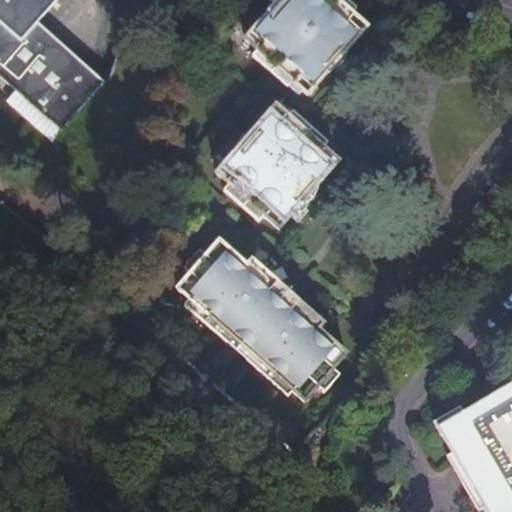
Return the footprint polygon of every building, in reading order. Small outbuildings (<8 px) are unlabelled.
[(35,30),(60,0),(0,0),(0,84),(59,138),(103,91),(35,30)] [(338,127),(357,106),(362,99),(358,96),(368,85),(372,88),(378,82),(396,61),(383,49),(388,43),(352,12),(347,17),(331,3),(314,22),(308,29),(312,33),(300,48),(295,44),(289,50),(272,69),(289,84),(283,90),(319,121),(325,115),(338,127)] [(291,44),(289,50),(295,44),(300,48),(312,33),(308,29),(314,22),(308,24),(305,26),(298,33),(295,36),(293,40),(291,44)] [(368,85),(358,96),(362,99),(357,106),(361,105),(365,103),(370,98),(374,93),(378,87),(378,82),(372,88),(368,85)] [(275,229),(294,208),(299,202),(295,198),(305,187),(309,191),(314,185),(334,163),(319,150),(324,145),(289,113),(284,119),(272,108),(254,128),(249,134),(253,137),(239,152),(236,149),(230,155),(213,175),(225,186),(220,191),(256,223),(261,217),(275,229)] [(231,153),(230,155),(236,149),(239,152),(253,137),(249,134),(254,128),(251,128),(249,130),(246,131),(245,132),(238,139),(233,146),(233,147),(232,148),(232,149),(231,151),(231,152),(231,153)] [(299,202),(294,208),(297,207),(300,206),(303,204),(306,201),(312,194),(313,192),(314,189),(314,185),(309,191),(305,187),(295,198),(299,202)] [(211,335),(221,344),(226,340),(248,358),(243,364),(254,373),(264,372),(289,395),(300,404),(313,390),(320,396),(336,378),(329,372),(342,357),(315,333),(320,327),(291,301),(286,306),(273,296),(278,289),(248,263),(242,270),(216,246),(203,260),(196,254),(180,273),(187,279),(174,293),(185,303),(211,325),(211,335)] [(180,308),(211,335),(211,325),(185,303),(180,308)] [(346,308),(338,318),(361,338),(369,329),(346,308)] [(226,340),(221,344),(243,364),(248,358),(226,340)] [(284,400),(289,395),(264,372),(254,373),(284,400)] [(511,511),(511,384),(429,432),(476,511),(511,511)]
